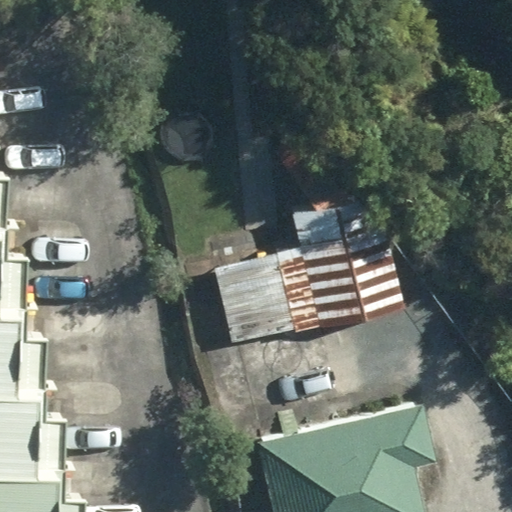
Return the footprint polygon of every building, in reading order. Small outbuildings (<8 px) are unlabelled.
[(189,0),(138,0),(138,25),(189,26),(189,0)] [(0,160),(0,207),(10,208),(9,160),(0,160)] [(371,190),(290,210),(298,240),(273,247),(273,249),(209,265),(229,341),(293,324),(294,328),(400,301),(371,190)] [(10,208),(0,207),(0,289),(26,289),(26,242),(9,242),(10,208)] [(26,323),(26,289),(0,289),(0,371),(46,371),(46,324),(26,323)] [(46,405),(46,371),(0,371),(0,450),(64,450),(65,404),(46,405)] [(253,426),(274,511),(408,511),(425,508),(411,445),(431,441),(419,386),(253,426)] [(64,484),(64,450),(0,450),(0,511),(82,511),(82,484),(64,484)]
